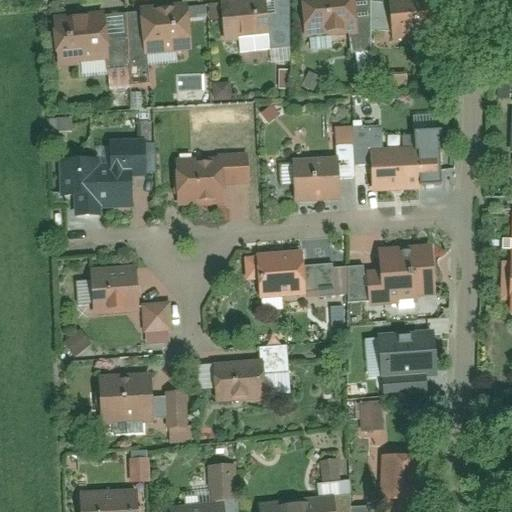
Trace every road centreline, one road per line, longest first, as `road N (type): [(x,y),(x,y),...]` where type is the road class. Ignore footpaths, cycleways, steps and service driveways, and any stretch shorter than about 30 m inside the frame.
road 1 (residential): [(461,214),(455,511)]
road 2 (residential): [(461,214),(233,229)]
road 3 (residential): [(473,0),(461,214)]
road 4 (residential): [(233,229),(138,238),(189,298)]
